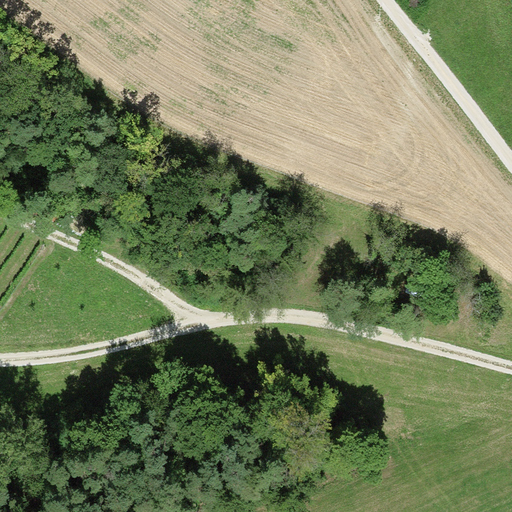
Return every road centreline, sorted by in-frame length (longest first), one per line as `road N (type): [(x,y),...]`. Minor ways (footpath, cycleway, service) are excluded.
road 1 (track): [(0,212),(108,262),(196,319),(300,320),(511,371)]
road 2 (track): [(511,165),(383,0)]
road 3 (track): [(0,361),(62,358),(196,319)]
